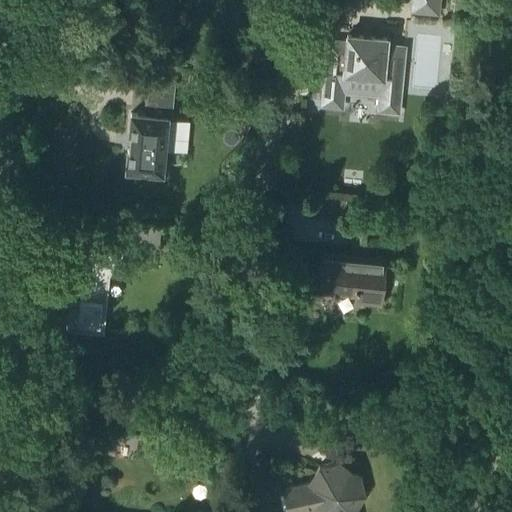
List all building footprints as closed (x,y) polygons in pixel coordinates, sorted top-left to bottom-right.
[(437,14),(437,0),(411,0),(410,12),(437,14)] [(385,46),(385,38),(346,35),(345,42),(327,40),(321,101),(341,102),(343,84),(380,87),(378,106),(397,108),(403,47),(385,46)] [(125,168),(125,170),(127,170),(159,173),(161,173),(162,171),(161,171),(166,119),(167,116),(170,117),(173,86),(173,84),(149,81),(146,115),(133,113),(130,113),(130,115),(128,134),(129,134),(130,134),(129,149),(127,149),(125,168)] [(152,245),(154,228),(123,224),(121,242),(152,245)] [(122,263),(123,259),(121,259),(123,246),(87,243),(82,289),(80,289),(79,298),(82,298),(81,299),(79,299),(79,303),(69,302),(66,331),(104,334),(109,275),(120,276),(121,263),(122,263)] [(381,304),(384,260),(321,255),(318,289),(356,293),(355,301),(381,304)] [(164,430),(166,411),(135,409),(134,428),(164,430)] [(354,511),(363,496),(359,475),(340,463),(319,468),(310,483),(284,489),(288,511),(303,511),(316,509),(320,511),(354,511)]
